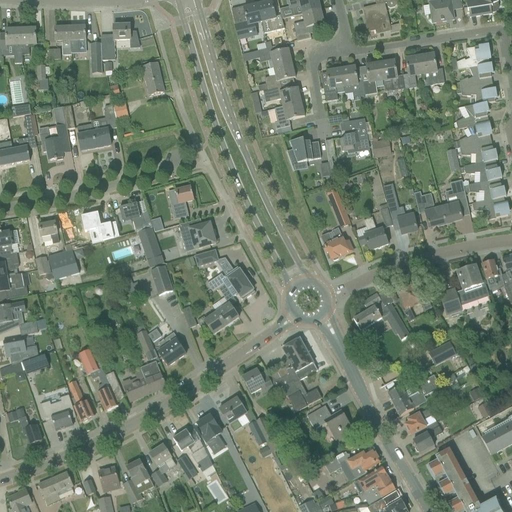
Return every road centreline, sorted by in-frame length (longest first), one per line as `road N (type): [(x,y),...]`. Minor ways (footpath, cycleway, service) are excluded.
road 1 (tertiary): [(11,482),(159,412),(291,318)]
road 2 (tertiary): [(178,0),(227,154),(291,291)]
road 3 (tertiary): [(306,282),(232,125),(197,0)]
road 4 (tertiary): [(425,511),(323,320)]
road 5 (residential): [(328,293),(400,263),(511,239)]
road 6 (residential): [(0,210),(113,187),(174,165)]
road 7 (residential): [(347,52),(498,35)]
